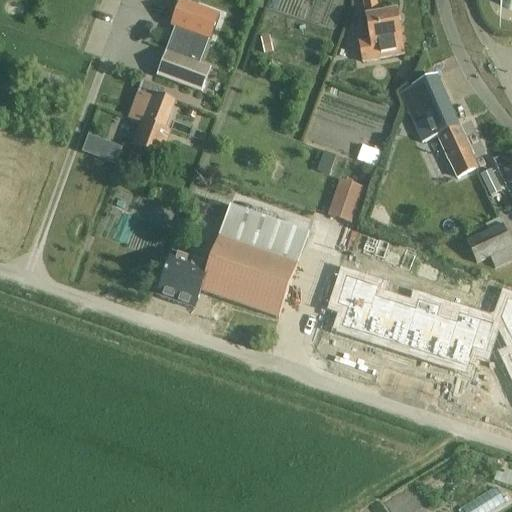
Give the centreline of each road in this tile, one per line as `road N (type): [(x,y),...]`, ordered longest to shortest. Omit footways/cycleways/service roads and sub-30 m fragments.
road 1 (residential): [(511,446),(0,268)]
road 2 (unknown): [(23,277),(108,24)]
road 3 (residential): [(511,127),(467,70),(441,0)]
